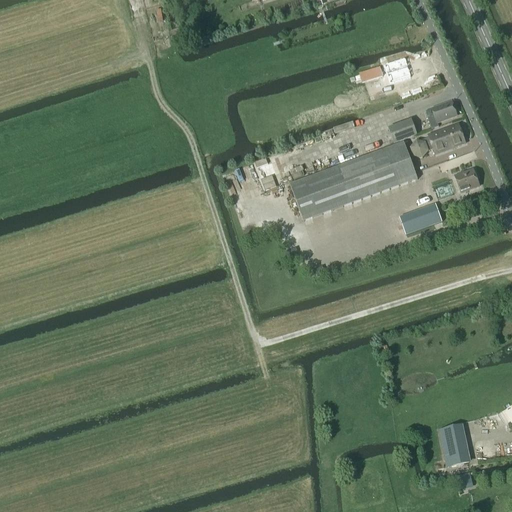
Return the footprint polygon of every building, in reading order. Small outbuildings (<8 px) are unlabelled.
[(412,52),(392,57),(398,78),(417,73),(412,52)] [(380,69),(359,75),(362,84),(382,78),(380,69)] [(437,125),(456,117),(451,103),(431,111),(434,117),(427,119),(431,131),(438,128),(437,125)] [(414,129),(416,128),(414,121),(411,122),(411,121),(388,130),(394,145),(416,137),(414,129)] [(427,137),(428,139),(424,141),(424,144),(415,142),(410,149),(413,158),(422,159),(427,152),(432,151),(434,156),(465,145),(458,126),(452,128),(451,124),(439,128),(441,132),(427,137)] [(303,223),(417,181),(404,144),(290,186),(303,223)] [(461,194),(478,188),(472,171),(454,178),(461,194)] [(449,182),(433,188),(437,201),(454,195),(449,182)] [(405,236),(434,225),(428,208),(399,219),(405,236)] [(471,464),(463,426),(439,431),(447,469),(471,464)]
